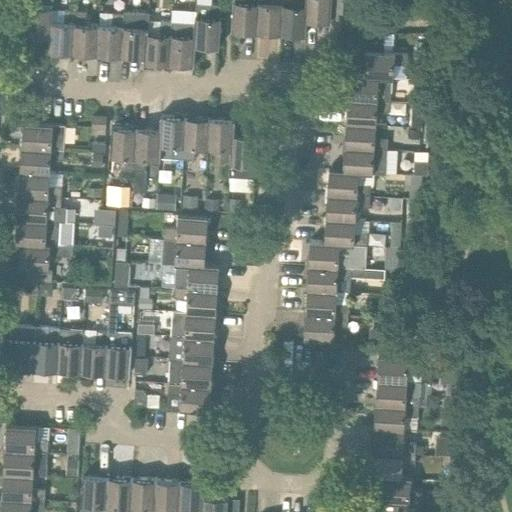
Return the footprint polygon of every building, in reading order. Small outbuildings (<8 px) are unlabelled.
[(52,29),(53,22),(53,8),(39,7),(39,0),(27,0),(26,36),(49,37),(50,28),(52,29)] [(232,31),(257,33),(258,0),(248,0),(248,2),(234,1),(232,31)] [(258,0),(257,33),(281,34),(283,4),(270,3),(270,0),(258,0)] [(307,21),(308,0),(297,0),(297,5),(283,4),(281,34),(306,36),(307,21)] [(330,22),(331,18),(331,0),(308,0),(307,21),(330,22)] [(331,0),(331,18),(343,19),(343,0),(331,0)] [(196,46),(219,48),(222,5),(210,5),(210,17),(195,16),(194,36),(193,42),(196,42),(196,46)] [(48,52),(74,53),(76,11),(65,10),(65,23),(53,22),(52,29),(50,28),(49,37),(48,52)] [(74,53),(97,55),(99,25),(86,24),(87,12),(76,11),(74,53)] [(97,55),(122,56),(124,14),(113,13),(112,26),(99,25),(97,55)] [(122,56),(145,58),(145,50),(147,50),(149,33),(149,28),(135,27),(135,15),(124,14),(122,56)] [(144,63),(169,64),(172,22),(161,21),(161,34),(149,33),(147,50),(145,50),(145,58),(144,63)] [(195,65),(196,46),(196,42),(193,42),(194,36),(182,35),(183,22),(172,22),(169,64),(195,65)] [(371,49),(395,49),(395,36),(371,35),(371,49)] [(379,76),(379,78),(394,79),(394,64),(407,65),(408,54),(365,51),(364,75),(379,76)] [(348,99),(390,102),(391,91),(378,90),(379,78),(379,76),(364,75),(350,74),(348,99)] [(346,123),(376,125),(377,112),(390,112),(390,102),(348,99),(346,123)] [(172,159),(183,159),(186,117),(160,115),(159,130),(159,139),(162,139),(161,145),(173,146),(172,159)] [(93,116),(92,127),(106,128),(107,117),(93,116)] [(195,147),(208,148),(210,118),(186,117),(183,159),(194,160),(195,147)] [(220,162),(230,162),(233,119),(210,118),(208,148),(221,149),(220,162)] [(243,178),(245,178),(255,178),(258,136),(245,134),(246,120),(233,119),(230,162),(230,164),(244,165),(243,178)] [(64,151),(65,139),(66,125),(53,124),(23,122),(22,147),(64,151)] [(345,147),(387,150),(388,138),(375,138),(376,125),(346,123),(345,147)] [(124,170),(135,171),(137,128),(112,127),(110,156),(124,157),(124,170)] [(137,128),(135,171),(145,171),(146,159),(160,160),(161,145),(162,139),(159,139),(159,130),(137,128)] [(92,142),(92,151),(105,152),(106,143),(92,142)] [(20,171),(50,173),(51,160),(64,160),(64,151),(22,147),(20,171)] [(359,173),(373,174),(386,174),(387,150),(345,147),(343,169),(343,171),(359,173)] [(428,165),(429,151),(417,151),(417,165),(428,165)] [(327,194),(370,197),(371,185),(358,185),(359,173),(343,171),(343,169),(329,169),(327,194)] [(19,195),(61,198),(62,187),(49,186),(50,173),(20,171),(19,195)] [(110,202),(133,203),(133,193),(110,193),(110,202)] [(326,218),(356,220),(357,207),(369,208),(370,197),(327,194),(326,218)] [(17,219),(47,221),(48,208),(61,208),(61,198),(19,195),(17,219)] [(117,233),(117,207),(98,206),(98,233),(117,233)] [(164,238),(206,241),(208,216),(178,214),(177,228),(165,227),(164,238)] [(324,243),(340,244),(367,246),(368,234),(355,233),(356,220),(326,218),(325,241),(324,243)] [(21,244),(63,247),(63,245),(59,244),(59,235),(46,234),(47,221),(17,219),(16,244),(21,244)] [(198,264),(205,264),(206,241),(164,238),(163,249),(176,250),(175,264),(189,265),(189,266),(198,266),(198,264)] [(309,265),(351,268),(352,257),(339,256),(340,244),(324,243),(325,241),(310,240),(309,265)] [(19,280),(28,280),(39,281),(49,281),(49,270),(50,256),(63,257),(63,247),(21,244),(19,280)] [(399,266),(401,248),(389,247),(387,266),(399,266)] [(116,273),(129,273),(129,263),(117,262),(116,273)] [(175,287),(218,290),(219,265),(205,264),(198,264),(198,266),(189,266),(189,277),(176,276),(175,287)] [(307,290),(337,292),(338,278),(350,279),(351,268),(309,265),(307,290)] [(115,286),(128,286),(129,273),(116,273),(115,286)] [(63,287),(63,299),(78,299),(78,288),(63,287)] [(186,312),(216,314),(218,290),(175,287),(174,298),(187,299),(186,312)] [(305,313),(348,316),(349,305),(336,304),(337,292),(307,290),(305,313)] [(172,335),(215,338),(216,314),(186,312),(185,325),(173,324),(172,335)] [(304,338),(334,340),(335,326),(348,326),(348,316),(305,313),(304,338)] [(8,367),(33,369),(35,326),(23,325),(11,325),(8,367)] [(33,369),(57,371),(60,328),(49,327),(35,326),(33,369)] [(57,371),(81,372),(83,342),(83,330),(71,329),(60,328),(57,371)] [(81,372),(105,374),(108,331),(97,330),(96,343),(83,342),(81,372)] [(105,374),(130,375),(132,345),(118,344),(119,332),(108,331),(105,374)] [(152,356),(153,332),(139,332),(138,375),(166,376),(167,356),(152,356)] [(183,361),(213,362),(215,338),(172,335),(171,346),(184,347),(183,361)] [(377,381),(407,382),(408,369),(421,370),(421,358),(379,355),(377,381)] [(169,383),(212,386),(213,362),(183,361),(182,373),(170,372),(169,383)] [(446,383),(455,383),(456,367),(447,366),(446,383)] [(419,396),(417,396),(418,383),(407,382),(377,381),(376,404),(418,407),(419,396)] [(167,408),(180,409),(210,411),(212,386),(169,383),(167,408)] [(374,428),(404,430),(405,417),(418,418),(418,407),(376,404),(374,428)] [(5,449),(48,452),(48,441),(36,440),(37,426),(7,424),(5,449)] [(373,452),(415,455),(416,444),(403,443),(404,430),(374,428),(373,452)] [(78,453),(79,442),(68,441),(67,452),(78,453)] [(4,473),(34,475),(34,462),(47,463),(48,452),(5,449),(4,473)] [(411,477),(401,477),(402,465),(415,465),(415,455),(373,452),(371,477),(381,478),(411,480),(411,477)] [(2,497),(45,499),(46,489),(33,488),(34,475),(4,473),(2,497)] [(94,511),(106,511),(108,476),(83,475),(81,505),(95,506),(94,511)] [(116,511),(117,507),(131,508),(133,478),(108,476),(106,511),(116,511)] [(143,511),(154,511),(156,479),(133,478),(131,508),(144,509),(143,511)] [(381,478),(380,501),(422,504),(423,492),(410,491),(411,480),(381,478)] [(165,511),(165,510),(178,511),(180,481),(156,479),(154,511),(165,511)] [(203,511),(204,497),(205,482),(180,481),(178,511),(192,511),(191,511),(203,511)] [(1,511),(31,511),(32,510),(44,511),(45,499),(2,497),(1,511)] [(227,511),(228,498),(204,497),(203,511),(227,511)]
